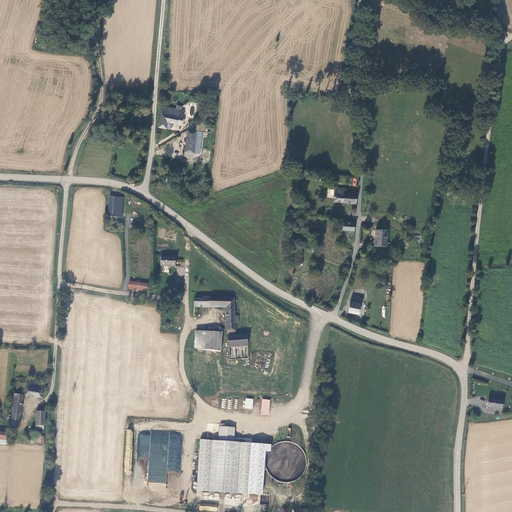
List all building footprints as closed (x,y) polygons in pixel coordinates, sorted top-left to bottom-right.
[(178,119),(179,111),(173,110),(160,108),(156,129),(164,131),(164,129),(165,124),(172,125),(176,126),(177,124),(179,125),(180,119),(178,119)] [(194,132),(191,154),(196,155),(201,125),(195,124),(194,132)] [(191,154),(194,132),(186,131),(181,156),(190,158),(191,154)] [(354,206),(355,196),(341,195),(342,191),(333,190),(332,204),(354,206)] [(120,218),(121,198),(108,197),(107,217),(120,218)] [(341,231),(351,233),(352,233),(353,225),(342,224),(341,231)] [(385,247),(386,231),(375,230),(374,246),(385,247)] [(174,268),(174,258),(160,258),(160,268),(174,268)] [(147,293),(148,286),(127,283),(126,290),(147,293)] [(199,299),(192,299),(191,317),(195,317),(195,308),(224,308),(225,332),(233,332),(233,323),(237,323),(237,317),(233,317),(232,299),(199,298),(199,299)] [(351,303),(347,302),(346,313),(357,315),(358,304),(351,303)] [(193,351),(192,371),(217,373),(218,369),(216,369),(217,358),(218,358),(218,356),(217,355),(218,345),(219,333),(196,332),(195,349),(195,351),(193,351)] [(245,336),(234,337),(226,337),(227,347),(246,346),(245,336)] [(246,360),(246,346),(227,347),(227,361),(246,360)] [(224,370),(218,369),(217,373),(192,371),(191,379),(218,382),(218,384),(219,384),(218,395),(234,397),(235,389),(248,390),(248,391),(281,395),(284,375),(244,370),(244,369),(224,367),(224,370)] [(40,400),(42,386),(26,383),(24,397),(40,400)] [(11,417),(10,423),(17,424),(22,397),(13,395),(10,417),(11,417)] [(244,408),(252,409),(253,399),(245,398),(244,408)] [(262,399),(260,415),(269,415),(270,399),(262,399)] [(501,411),(503,402),(487,400),(486,409),(501,411)] [(43,427),(44,413),(35,413),(34,430),(42,431),(42,427),(43,427)] [(11,417),(10,417),(8,427),(16,429),(17,424),(10,423),(11,417)] [(148,459),(147,483),(166,484),(167,470),(178,471),(181,470),(167,469),(168,465),(177,461),(178,461),(178,451),(176,446),(173,447),(170,447),(167,438),(162,440),(163,444),(159,444),(159,439),(156,439),(151,440),(150,435),(139,435),(138,458),(148,459)] [(287,441),(272,444),(269,457),(271,469),(271,468),(272,475),(277,476),(278,481),(290,484),(296,483),(303,482),(304,478),(304,475),(308,474),(307,469),(307,467),(303,446),(287,441)] [(235,456),(198,453),(195,491),(232,494),(235,456)] [(268,502),(269,495),(266,495),(267,490),(262,490),(261,502),(268,502)] [(217,511),(218,504),(199,503),(199,510),(217,511)]
